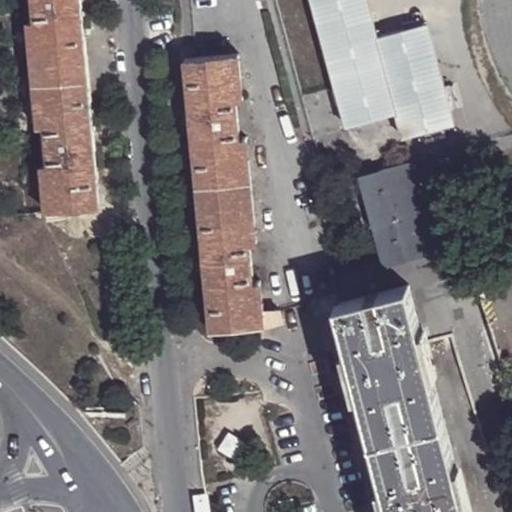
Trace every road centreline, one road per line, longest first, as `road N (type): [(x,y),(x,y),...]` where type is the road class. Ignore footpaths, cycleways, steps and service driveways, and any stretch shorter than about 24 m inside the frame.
road 1 (unclassified): [(132,0),(177,511)]
road 2 (tertiary): [(112,493),(37,395),(0,372)]
